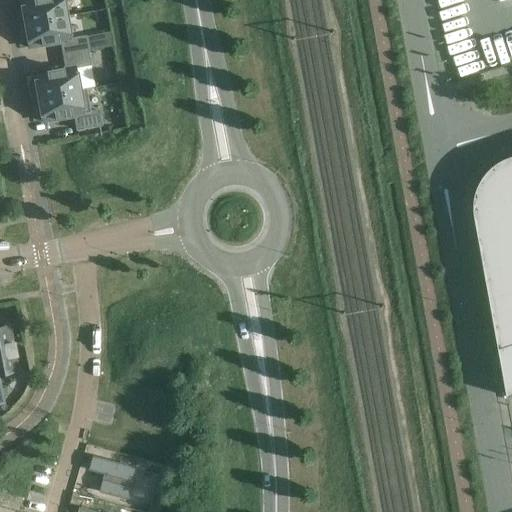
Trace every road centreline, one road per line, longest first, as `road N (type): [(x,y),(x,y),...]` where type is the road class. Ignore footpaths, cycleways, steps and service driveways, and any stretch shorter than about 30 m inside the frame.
road 1 (unclassified): [(438,151),(503,511)]
road 2 (residential): [(57,511),(87,394),(80,248)]
road 3 (tertiary): [(274,461),(264,253)]
road 4 (tertiary): [(224,262),(274,461)]
road 5 (tertiary): [(199,23),(212,184)]
road 6 (tertiary): [(241,177),(199,23)]
road 7 (unclassified): [(411,0),(438,151)]
